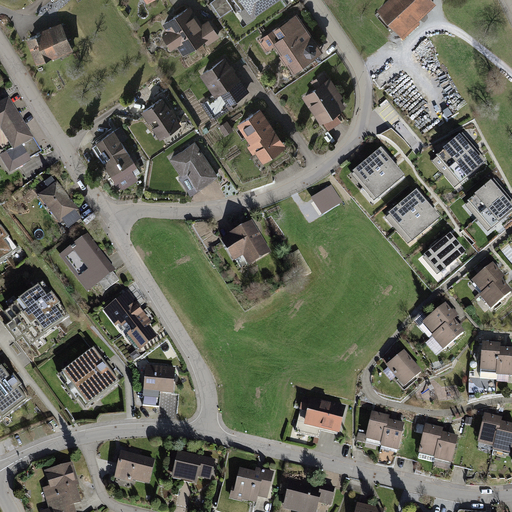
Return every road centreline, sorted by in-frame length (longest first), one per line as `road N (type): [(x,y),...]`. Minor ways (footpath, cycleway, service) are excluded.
road 1 (residential): [(110,219),(250,204),(311,177),(347,150),(365,113),(364,79),(314,0)]
road 2 (residential): [(204,435),(457,495),(511,495)]
road 3 (residential): [(110,219),(206,379),(204,435)]
road 4 (residential): [(0,40),(110,219)]
road 5 (residential): [(84,436),(143,429),(204,435)]
